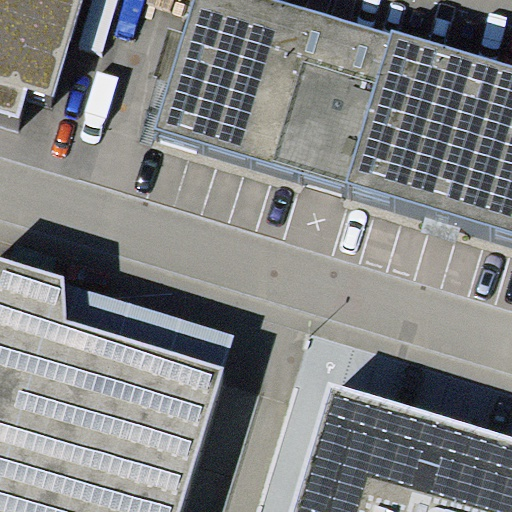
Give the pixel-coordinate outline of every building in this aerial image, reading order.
[(0,0),(0,111),(18,118),(28,89),(52,96),(81,0),(0,0)] [(390,34),(276,0),(194,0),(155,128),(344,185),(345,182),(511,231),(511,66),(391,30),(390,34)] [(64,275),(0,255),(0,511),(180,511),(224,368),(66,317),(64,284),(64,275)] [(235,334),(64,284),(66,317),(224,368),(235,334)] [(511,511),(511,435),(333,381),(293,511),(511,511)]
